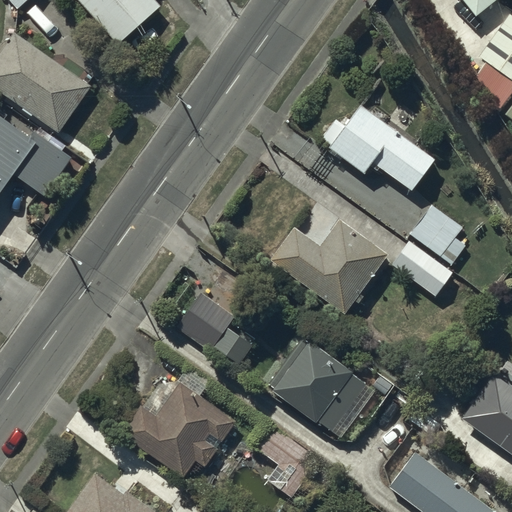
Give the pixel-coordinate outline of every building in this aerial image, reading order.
[(37,0),(7,0),(21,14),(37,0)] [(73,0),(121,53),(163,15),(149,0),(73,0)] [(498,0),(462,0),(476,17),(498,0)] [(511,16),(509,15),(479,56),(511,79),(511,16)] [(95,95),(18,41),(0,65),(0,96),(62,140),(95,95)] [(511,91),(511,83),(486,65),(478,76),(498,111),(511,91)] [(345,126),(336,119),(321,138),(331,146),(328,149),(363,174),(369,166),(377,172),(380,168),(412,191),(435,160),(360,106),(345,126)] [(0,192),(36,142),(0,116),(0,192)] [(68,157),(34,133),(7,169),(42,194),(68,157)] [(462,228),(431,205),(408,234),(451,266),(466,246),(455,238),(462,228)] [(294,227),(270,259),(344,315),(388,256),(340,220),(320,246),(294,227)] [(409,240),(392,264),(435,297),(453,273),(409,240)] [(202,293),(176,327),(209,351),(213,346),(238,365),(252,346),(227,327),(234,317),(202,293)] [(310,341),(271,392),(315,424),(317,421),(331,432),(366,385),(351,374),(352,372),(310,341)] [(189,389),(170,374),(144,407),(143,406),(122,432),(183,478),(196,460),(205,467),(218,451),(205,441),(209,434),(221,443),(236,424),(189,389)] [(511,389),(493,376),(462,420),(511,455),(511,389)] [(268,422),(251,445),(278,465),(267,480),(291,498),(319,460),(268,422)] [(494,511),(416,453),(389,487),(421,511),(494,511)] [(94,474),(64,511),(154,511),(125,491),(122,495),(94,474)]
